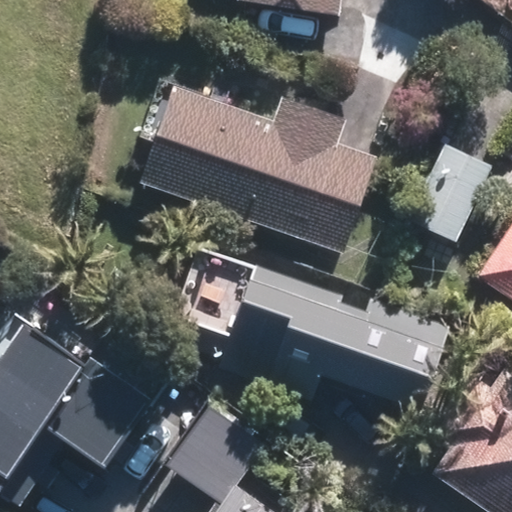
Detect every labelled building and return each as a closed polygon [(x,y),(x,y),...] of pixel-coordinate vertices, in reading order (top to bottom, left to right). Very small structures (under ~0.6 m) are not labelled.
[(242,0),(241,10),(343,25),(347,0),(242,0)] [(144,190),(349,259),(381,161),(355,153),(341,149),(349,125),(286,104),(279,126),(177,91),(144,190)] [(462,247),(498,172),(450,150),(414,224),(462,247)] [(511,233),(480,280),(511,301),(511,233)] [(329,384),(426,418),(454,337),(378,309),(375,318),(351,310),(354,304),(207,252),(174,346),(230,366),(227,376),(320,409),(329,384)] [(147,415),(28,330),(0,370),(0,498),(41,440),(101,482),(147,415)] [(511,511),(511,369),(495,394),(476,382),(437,439),(455,450),(435,479),(483,511),(511,511)] [(174,473),(229,511),(239,496),(272,448),(216,412),(217,410),(179,466),(174,473)] [(261,511),(239,496),(229,511),(228,511),(261,511)]
